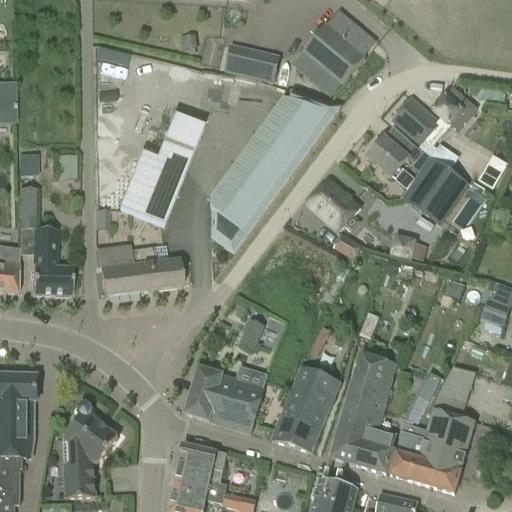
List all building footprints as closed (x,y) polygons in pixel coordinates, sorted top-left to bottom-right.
[(365,62),(325,29),(303,55),(342,89),(365,62)] [(278,59),(230,48),(224,72),(272,84),(278,59)] [(0,121),(16,121),(16,86),(0,86),(0,121)] [(446,99),(444,99),(443,100),(442,101),(432,113),(431,113),(431,114),(432,115),(432,117),(441,124),(447,129),(448,130),(450,130),(451,131),(458,137),(478,112),(454,91),(446,99)] [(283,104),(211,203),(210,215),(211,216),(211,243),(233,259),(341,111),(291,94),(284,104),(283,104)] [(410,103),(391,124),(420,148),(417,151),(430,161),(430,162),(431,162),(432,162),(438,154),(434,150),(451,131),(450,130),(448,130),(447,129),(441,124),(438,127),(410,103)] [(119,213),(162,231),(204,131),(174,118),(155,163),(142,157),(119,213)] [(383,142),(367,162),(391,181),(406,162),(414,168),(412,170),(420,177),(429,162),(423,158),(409,145),(400,156),(383,142)] [(18,177),(35,177),(34,156),(17,157),(18,177)] [(77,179),(76,157),(55,157),(56,179),(77,179)] [(474,182),(491,192),(505,166),(488,157),(474,182)] [(440,231),(469,188),(431,162),(430,162),(430,161),(429,162),(420,177),(400,203),(440,231)] [(359,213),(328,185),(306,210),(338,237),(346,228),(352,221),(359,213)] [(33,260),(32,301),(71,301),(72,275),(56,275),(56,236),(39,235),(39,194),(18,193),(18,235),(19,235),(19,261),(33,260)] [(349,237),(361,248),(377,230),(365,219),(349,237)] [(353,265),(361,250),(341,238),(332,253),(353,265)] [(423,261),(425,244),(391,241),(390,257),(423,261)] [(130,256),(129,249),(98,253),(104,301),(183,292),(180,265),(155,268),(153,253),(130,256)] [(0,296),(17,299),(18,271),(18,253),(0,251),(0,296)] [(463,289),(449,284),(443,299),(458,304),(463,289)] [(510,310),(488,302),(479,324),(502,333),(510,310)] [(368,317),(359,341),(370,345),(379,321),(377,320),(368,317)] [(254,357),(265,330),(250,324),(239,350),(254,357)] [(331,463),(356,471),(367,432),(377,435),(385,408),(396,371),(362,361),(331,463)] [(433,416),(427,435),(412,487),(453,499),(474,428),(460,424),(476,378),(453,371),(438,399),(433,416)] [(199,373),(185,419),(251,439),(264,392),(268,380),(242,372),(238,384),(199,373)] [(302,372),(272,445),(311,457),(340,388),(302,372)] [(409,378),(398,374),(393,391),(404,394),(409,378)] [(0,511),(14,511),(15,510),(20,510),(20,474),(22,474),(22,461),(28,461),(32,443),(32,405),(34,405),(35,380),(35,379),(0,378),(0,511)] [(418,428),(429,406),(418,401),(407,423),(418,428)] [(96,469),(116,441),(88,420),(90,418),(90,411),(86,409),(80,409),(77,412),(77,418),(79,420),(61,444),(62,445),(64,502),(96,501),(96,495),(95,495),(94,486),(93,484),(92,467),(96,469)] [(412,487),(427,435),(404,427),(401,437),(402,437),(400,444),(389,481),(412,487)] [(377,435),(367,432),(356,471),(385,479),(397,441),(377,435)] [(179,466),(173,495),(206,503),(224,507),(226,497),(228,492),(219,490),(222,477),(226,458),(183,448),(179,466)] [(352,511),(357,495),(321,485),(313,511),(352,511)] [(173,495),(168,511),(203,511),(206,503),(173,495)] [(224,507),(223,510),(230,511),(254,511),(256,505),(226,497),(224,507)] [(380,497),(375,511),(416,511),(418,506),(380,497)]
